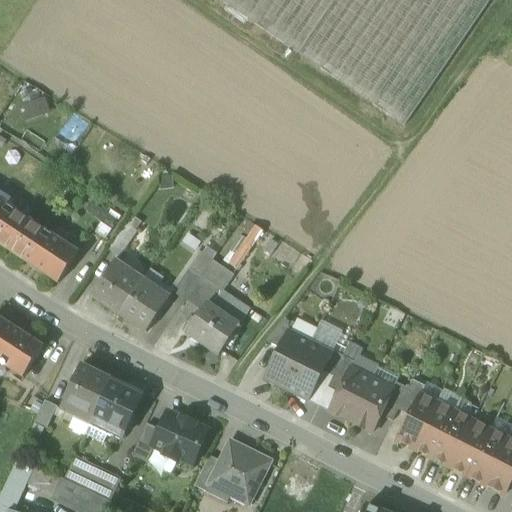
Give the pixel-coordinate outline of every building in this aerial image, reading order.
[(218,0),(405,127),(491,0),(218,0)] [(28,121),(52,112),(47,97),(22,106),(28,121)] [(0,244),(10,251),(30,221),(0,201),(0,244)] [(79,254),(30,221),(10,251),(59,284),(79,254)] [(223,261),(237,271),(263,233),(249,223),(223,261)] [(110,249),(121,257),(138,233),(127,225),(110,249)] [(190,269),(202,278),(212,263),(200,254),(190,269)] [(120,316),(120,315),(142,284),(128,274),(130,272),(115,262),(91,297),(120,316)] [(202,278),(218,289),(223,293),(234,277),(212,263),(202,278)] [(218,289),(202,278),(190,269),(174,293),(186,301),(202,312),(206,305),(207,305),(213,297),(218,289)] [(168,302),(142,284),(120,315),(147,333),(168,302)] [(250,311),(223,293),(218,289),(213,297),(207,305),(239,327),(250,311)] [(218,358),(239,327),(207,305),(206,305),(202,312),(186,335),(218,358)] [(0,362),(24,378),(44,347),(0,319),(0,362)] [(267,343),(281,350),(289,334),(290,334),(295,325),(285,320),(267,343)] [(266,380),(287,391),(310,344),(290,334),(289,334),(281,350),(266,380)] [(330,355),(310,344),(287,391),(308,401),(322,373),(331,355),(330,355)] [(322,373),(333,378),(344,357),(332,352),(330,355),(331,355),(322,373)] [(355,363),(344,357),(333,378),(327,389),(338,395),(351,370),(352,370),(355,363)] [(79,413),(93,420),(110,381),(81,367),(61,411),(77,418),(79,413)] [(329,413),(351,424),(372,381),(352,370),(351,370),(338,395),(329,413)] [(143,396),(110,381),(93,420),(92,422),(125,437),(143,396)] [(393,391),(372,381),(351,424),(373,435),(381,417),(394,392),(393,391)] [(413,382),(409,390),(398,411),(409,417),(419,396),(421,396),(425,388),(413,382)] [(393,421),(398,411),(409,390),(397,384),(393,391),(394,392),(381,417),(392,423),(393,421)] [(408,442),(416,447),(437,405),(421,396),(419,396),(409,417),(396,442),(406,447),(408,442)] [(35,424),(47,430),(57,407),(46,402),(37,420),(35,424)] [(422,455),(432,460),(455,414),(437,405),(416,447),(424,451),(422,455)] [(79,413),(77,418),(91,425),(92,422),(93,420),(79,413)] [(444,460),(452,465),(473,423),(455,414),(432,460),(441,465),(444,460)] [(180,459),(193,465),(207,432),(195,427),(195,425),(182,419),(181,421),(168,415),(160,432),(154,447),(155,448),(166,453),(164,456),(179,463),(180,459)] [(458,473),(467,478),(491,432),(473,423),(452,465),(460,469),(458,473)] [(132,457),(148,464),(155,448),(154,447),(160,432),(147,426),(132,457)] [(479,479),(487,483),(509,441),(491,432),(467,478),(477,483),(479,479)] [(511,442),(509,441),(487,483),(485,487),(504,497),(511,481),(511,442)] [(210,485),(211,486),(231,496),(249,505),(271,462),(231,442),(221,462),(210,485)] [(406,447),(414,451),(416,447),(408,442),(406,447)] [(424,451),(416,447),(414,451),(422,455),(424,451)] [(195,487),(207,493),(211,486),(210,485),(221,462),(210,456),(195,487)] [(0,501),(0,511),(8,511),(9,510),(13,511),(14,511),(27,485),(35,467),(19,460),(0,501)] [(441,465),(449,469),(452,465),(444,460),(441,465)] [(65,481),(89,492),(99,472),(74,461),(65,481)] [(460,469),(452,465),(449,469),(458,473),(460,469)] [(27,485),(54,497),(62,480),(35,467),(27,485)] [(120,482),(99,472),(89,492),(111,502),(116,491),(120,482)] [(477,483),(485,487),(487,483),(479,479),(477,483)] [(65,481),(62,480),(54,497),(78,509),(77,511),(78,511),(107,511),(111,503),(111,502),(89,492),(65,481)] [(227,503),(231,496),(211,486),(207,493),(227,503)]
